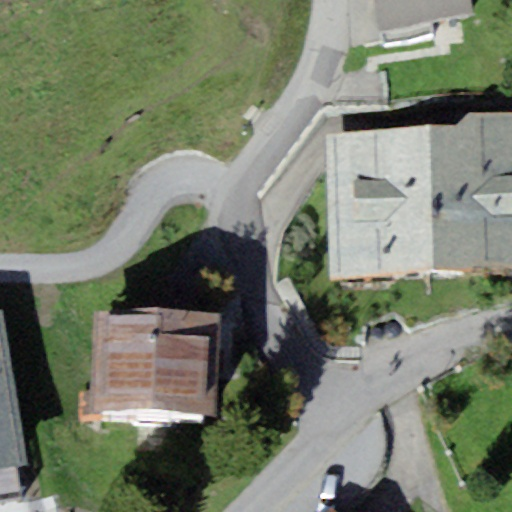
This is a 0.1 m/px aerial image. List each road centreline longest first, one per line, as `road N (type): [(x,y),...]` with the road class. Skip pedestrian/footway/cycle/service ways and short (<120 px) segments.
road 1 (residential): [(330,423),(273,322),(244,254),(237,207),(248,175),(318,75),(330,0)]
road 2 (residential): [(330,423),(399,367),(452,343),(511,332)]
